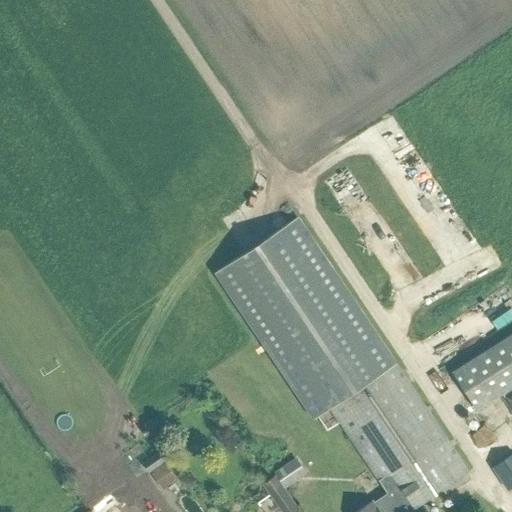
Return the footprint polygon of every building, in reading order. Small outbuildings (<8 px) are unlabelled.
[(415,187),(428,179),(416,159),(403,167),(415,187)] [(353,195),(391,262),(415,249),(377,182),(353,195)] [(405,511),(467,471),(394,362),(297,217),(211,275),(308,419),(328,405),(387,492),(371,502),(370,501),(352,511),(405,511)] [(495,305),(511,296),(507,287),(490,295),(495,305)] [(511,333),(452,371),(476,409),(500,394),(511,412),(511,333)] [(157,452),(142,463),(148,473),(164,462),(157,452)] [(511,453),(495,465),(492,467),(506,489),(511,484),(511,453)] [(305,473),(295,457),(273,471),(283,487),(305,473)] [(260,485),(278,511),(291,511),(296,509),(273,476),(260,485)] [(118,511),(107,495),(90,507),(93,511),(118,511)]
